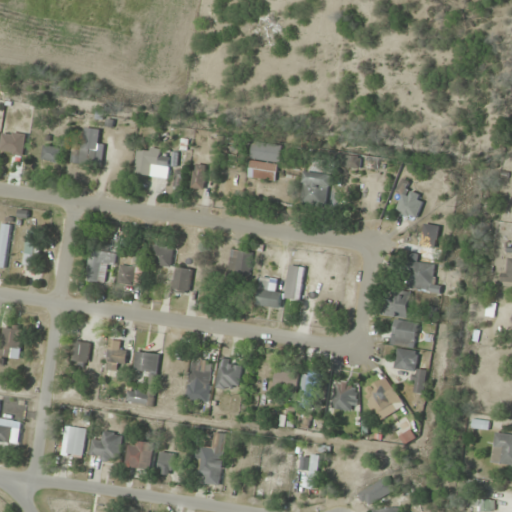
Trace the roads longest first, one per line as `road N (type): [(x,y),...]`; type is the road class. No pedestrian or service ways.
road 1 (residential): [(372,248),(0,190)]
road 2 (residential): [(0,296),(359,349)]
road 3 (residential): [(77,203),(36,480),(20,499),(27,511)]
road 4 (residential): [(0,474),(238,511)]
